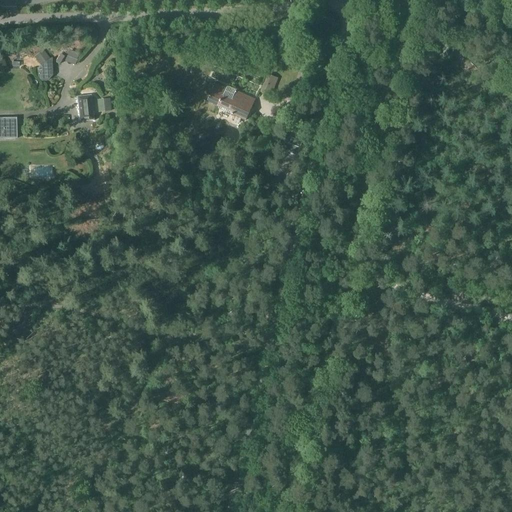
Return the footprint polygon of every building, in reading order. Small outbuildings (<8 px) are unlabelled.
[(268,75),(261,93),(272,97),(278,79),(268,75)] [(256,100),(236,91),(237,90),(228,86),(227,89),(216,84),(208,102),(240,117),(240,118),(246,121),(256,100)] [(136,106),(151,106),(150,91),(139,92),(139,93),(136,93),(136,106)] [(94,120),(92,95),(78,97),(81,121),(94,120)] [(0,139),(17,139),(16,118),(0,118),(0,139)] [(297,155),(300,147),(302,141),(295,138),(293,144),(285,142),(282,149),(297,155)]
